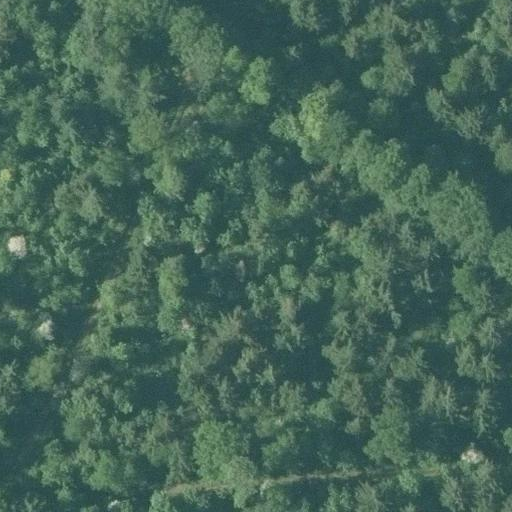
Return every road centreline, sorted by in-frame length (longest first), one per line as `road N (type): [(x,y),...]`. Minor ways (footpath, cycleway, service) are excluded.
road 1 (track): [(0,502),(129,229),(223,0)]
road 2 (track): [(0,504),(511,465)]
